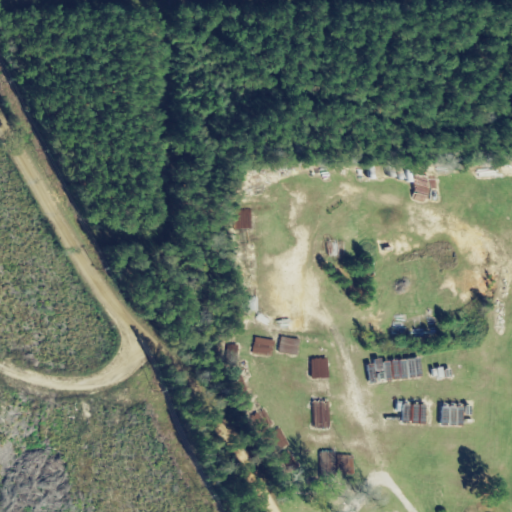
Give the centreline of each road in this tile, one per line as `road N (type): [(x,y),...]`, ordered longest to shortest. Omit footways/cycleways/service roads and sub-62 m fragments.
road 1 (residential): [(120,374),(100,325),(0,174)]
road 2 (residential): [(262,511),(233,454),(154,369),(120,374)]
